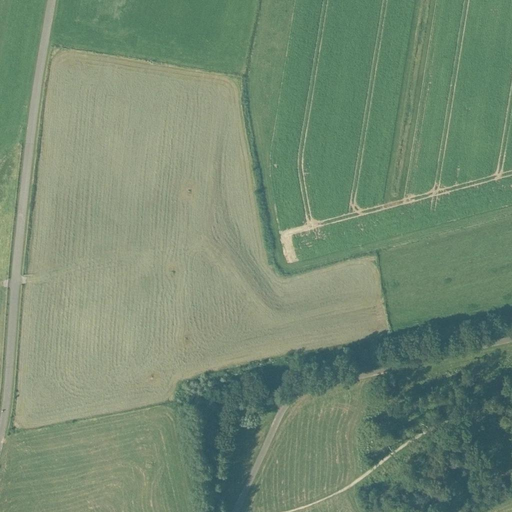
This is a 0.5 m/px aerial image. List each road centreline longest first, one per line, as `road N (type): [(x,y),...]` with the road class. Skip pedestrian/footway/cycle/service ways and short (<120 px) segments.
road 1 (track): [(307,316),(266,315),(186,242),(15,281)]
road 2 (track): [(307,316),(511,269)]
